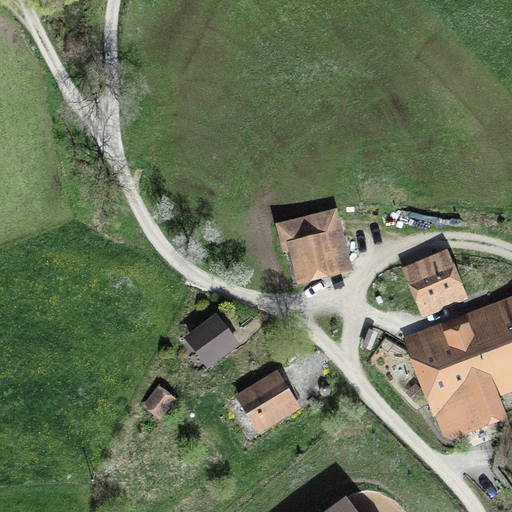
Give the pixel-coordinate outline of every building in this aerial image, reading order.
[(292,281),(349,267),(335,209),(278,224),(292,281)] [(453,258),(442,263),(437,252),(408,265),(428,309),(454,297),(452,291),(466,286),(453,258)] [(438,411),(447,433),(502,413),(491,384),(511,375),(511,296),(506,298),(510,310),(416,345),(442,409),(438,411)] [(191,338),(206,358),(228,342),(213,322),(191,338)] [(239,397),(254,423),(290,402),(275,376),(239,397)] [(180,400),(163,387),(148,408),(165,420),(180,400)]
